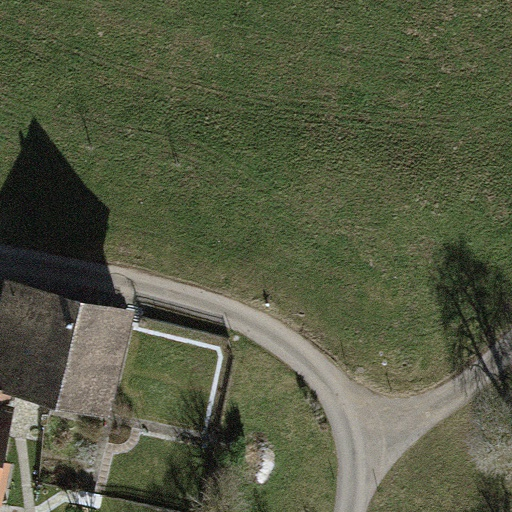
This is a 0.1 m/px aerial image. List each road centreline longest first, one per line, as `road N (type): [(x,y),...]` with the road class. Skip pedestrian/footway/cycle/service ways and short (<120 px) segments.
road 1 (track): [(0,258),(186,301),(277,337),(334,383),(354,457),(347,511)]
road 2 (track): [(354,457),(511,357)]
